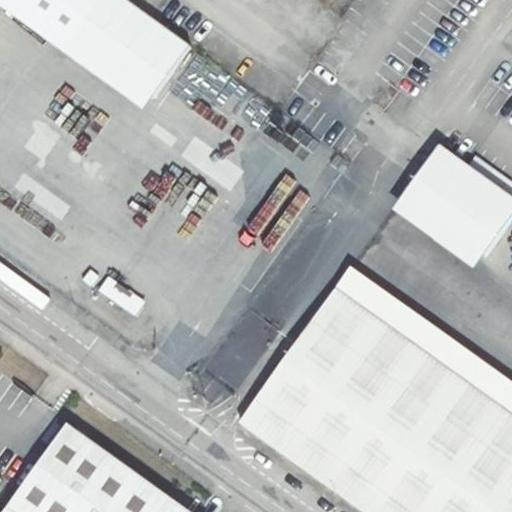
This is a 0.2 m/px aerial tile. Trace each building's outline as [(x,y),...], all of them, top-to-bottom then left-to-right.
[(132,0),(0,0),(0,1),(151,111),(198,48),(132,0)] [(511,198),(443,149),(405,201),(487,260),(511,224),(511,198)] [(511,433),(511,383),(355,273),(332,306),(511,433)] [(511,511),(511,433),(332,306),(244,426),(364,511),(511,511)] [(262,370),(272,377),(297,342),(287,335),(262,370)] [(247,397),(240,406),(248,413),(255,404),(247,397)] [(187,511),(70,428),(10,511),(187,511)]
